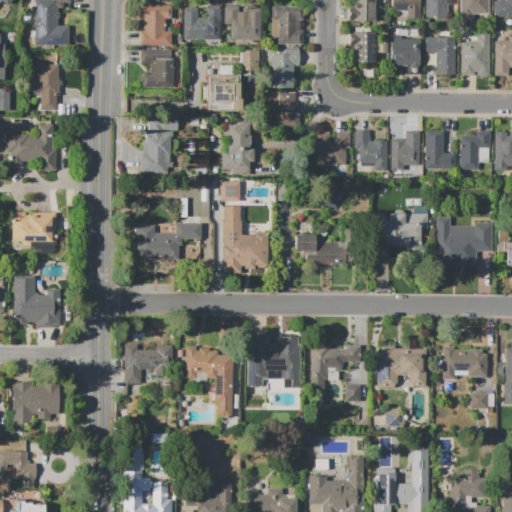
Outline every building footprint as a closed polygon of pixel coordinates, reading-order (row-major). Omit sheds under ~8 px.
[(0,0),(11,0),(9,4),(10,9),(4,17),(1,18),(0,17),(0,0)] [(59,15),(59,17),(58,18),(58,26),(69,26),(68,46),(34,46),(34,0),(70,0),(70,3),(63,3),(63,8),(58,8),(58,12),(58,13),(59,14),(59,15)] [(374,0),(374,23),(348,23),(348,8),(352,8),(352,0),(374,0)] [(390,0),(419,0),(419,20),(404,20),(404,12),(390,12),(390,0)] [(424,0),(446,0),(446,21),(424,21),(424,0)] [(458,0),(488,0),(488,14),(472,14),(472,20),(458,20),(458,0)] [(511,17),(494,17),(494,2),(504,2),(504,0),(511,0),(511,17)] [(170,46),(138,46),(138,32),(141,32),(141,19),(137,19),(136,7),(169,6),(170,19),(163,19),(163,32),(170,31),(170,46)] [(182,8),(196,8),(196,18),(204,19),(204,7),(218,7),(218,24),(212,24),(211,41),(182,41),(182,8)] [(223,7),(237,7),(237,18),(245,18),(245,10),(259,10),(259,41),(230,40),(230,24),(223,23),(223,7)] [(270,7),(303,8),(303,21),(298,21),(298,30),(301,30),(301,45),(276,44),(276,36),(270,36),(270,7)] [(371,34),(371,63),(351,63),(351,34),(371,34)] [(459,41),(474,41),(474,36),(487,36),(488,67),(473,67),(473,75),(459,75),(459,41)] [(493,41),(509,41),(509,37),(511,36),(511,67),(506,67),(507,75),(493,75),(493,41)] [(389,37),(417,37),(418,74),(403,75),(403,67),(390,67),(389,37)] [(424,38),(452,38),(453,77),(434,77),(434,53),(424,54),(424,38)] [(257,50),(240,50),(240,71),(257,71),(257,50)] [(269,54),(281,54),(281,50),(298,50),(297,66),(291,66),(291,89),(269,88),(269,54)] [(138,51),(173,51),(172,89),(140,88),(140,78),(148,78),(148,64),(138,64),(138,51)] [(36,64),(58,64),(58,80),(59,80),(59,95),(56,95),(56,110),(40,110),(40,94),(33,94),(33,82),(36,82),(36,64)] [(208,83),(236,83),(236,108),(207,107),(208,83)] [(0,88),(9,88),(9,111),(0,110),(0,88)] [(293,93),(292,127),(269,127),(269,104),(277,104),(277,93),(293,93)] [(139,174),(139,153),(142,153),(142,142),(145,142),(145,134),(148,134),(148,116),(168,116),(168,174),(139,174)] [(3,120),(21,120),(21,134),(29,134),(29,137),(37,137),(38,124),(53,124),(52,149),(55,149),(55,171),(38,171),(38,161),(21,161),(21,166),(18,166),(18,167),(11,167),(11,166),(10,166),(10,160),(3,160),(3,120)] [(225,124),(246,124),(246,148),(251,148),(251,170),(248,170),(248,174),(229,174),(230,170),(220,170),(220,150),(225,150),(225,124)] [(459,135),(474,135),(474,130),(487,130),(487,147),(476,147),(476,169),(459,169),(459,135)] [(313,131),(327,131),(327,144),(333,144),(333,132),(347,132),(347,148),(343,148),(343,164),(313,164),(313,131)] [(353,131),(368,131),(368,141),(384,141),(384,170),(373,170),(373,164),(358,164),(358,146),(353,146),(353,131)] [(389,138),(403,138),(403,131),(417,131),(417,165),(401,165),(401,170),(389,170),(389,138)] [(424,131),(442,131),(442,153),(452,153),(452,169),(423,169),(424,131)] [(492,139),(507,139),(507,131),(511,131),(511,166),(506,166),(506,171),(492,171),(492,139)] [(219,181),(218,200),(238,201),(238,181),(219,181)] [(222,205),(239,205),(239,235),(252,235),(252,231),(266,232),(266,264),(252,264),(252,267),(242,267),(242,264),(239,264),(239,271),(222,271),(222,205)] [(55,244),(32,244),(32,247),(20,247),(20,241),(11,241),(12,212),(25,212),(25,214),(32,214),(32,212),(56,212),(55,244)] [(380,230),(379,230),(378,229),(377,228),(377,227),(377,226),(378,225),(379,224),(380,224),(380,220),(389,220),(389,213),(426,213),(426,229),(419,229),(419,245),(389,245),(389,243),(380,243),(380,230)] [(473,264),(434,264),(434,218),(447,218),(447,236),(462,237),(462,238),(475,238),(475,232),(489,232),(488,244),(478,244),(478,250),(473,250),(473,264)] [(151,225),(151,233),(173,233),(173,223),(199,223),(199,239),(175,239),(175,254),(151,254),(151,258),(134,258),(134,225),(151,225)] [(497,226),(506,226),(505,240),(511,240),(511,267),(504,267),(504,257),(497,257),(497,226)] [(304,262),(304,250),(292,250),(292,230),(312,230),(312,242),(354,242),(354,262),(304,262)] [(13,275),(34,275),(34,293),(38,293),(38,295),(42,295),(42,294),(45,294),(45,290),(59,290),(59,326),(53,326),(53,328),(39,328),(39,326),(27,326),(27,324),(13,324),(13,275)] [(245,334),(264,334),(264,348),(273,348),(273,339),(298,340),(297,386),(282,386),(282,378),(260,378),(260,386),(245,385),(245,334)] [(511,339),(510,340),(510,348),(503,347),(502,403),(511,402),(511,339)] [(310,344),(328,344),(328,348),(345,348),(345,344),(358,345),(357,360),(340,360),(340,366),(323,366),(323,387),(309,386),(310,344)] [(133,350),(155,350),(155,345),(170,345),(170,375),(153,375),(153,368),(139,368),(139,383),(123,383),(123,359),(133,359),(133,350)] [(184,345),(194,345),(194,350),(197,350),(197,347),(208,347),(208,350),(215,350),(215,355),(230,355),(230,416),(216,416),(216,403),(213,403),(213,377),(204,377),(204,371),(194,371),(194,374),(183,374),(184,345)] [(375,348),(379,348),(379,345),(392,345),(392,349),(395,349),(395,358),(397,358),(397,354),(417,354),(417,358),(418,358),(419,349),(421,349),(424,349),(424,386),(421,386),(410,386),(410,387),(375,387),(375,348)] [(441,347),(452,347),(452,352),(461,352),(461,350),(480,350),(480,353),(485,354),(485,387),(472,387),(472,370),(452,370),(452,379),(440,379),(441,347)] [(12,382),(31,382),(31,384),(40,384),(40,382),(59,382),(59,414),(50,414),(50,419),(37,419),(37,414),(32,414),(32,425),(12,425),(12,382)] [(345,401),(345,385),(359,385),(359,402),(345,401)] [(487,394),(493,394),(493,406),(487,406),(487,409),(469,409),(469,393),(487,393),(487,394)] [(0,451),(26,451),(26,460),(29,460),(29,463),(35,463),(35,479),(33,479),(33,488),(22,488),(22,479),(0,479),(0,451)] [(122,511),(123,456),(141,457),(141,477),(149,477),(148,490),(140,490),(139,503),(151,503),(151,488),(166,488),(165,499),(170,500),(170,511),(122,511)] [(307,474),(325,475),(325,480),(328,480),(328,485),(336,485),(337,481),(346,481),(346,459),(362,459),(361,511),(342,511),(342,509),(336,508),(336,511),(320,511),(320,503),(307,503),(307,474)] [(448,511),(449,478),(463,478),(463,469),(485,469),(484,495),(463,495),(463,507),(487,507),(487,511),(448,511)] [(199,511),(200,511),(196,511),(196,507),(184,507),(185,496),(203,496),(203,498),(218,498),(218,487),(216,487),(216,478),(231,478),(231,511),(199,511)] [(500,511),(501,480),(511,480),(511,511),(500,511)] [(375,511),(376,496),(387,496),(387,487),(408,488),(408,496),(412,496),(412,511),(375,511)] [(248,511),(248,495),(266,495),(266,488),(280,488),(280,497),(294,497),(294,511),(248,511)] [(11,511),(16,511),(16,500),(25,500),(25,501),(33,501),(33,504),(45,504),(45,511),(11,511)]
